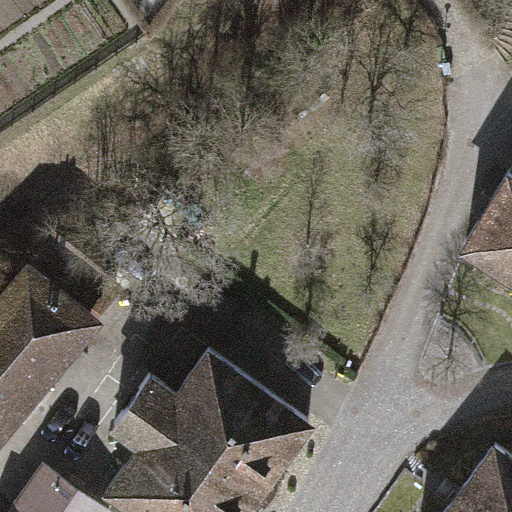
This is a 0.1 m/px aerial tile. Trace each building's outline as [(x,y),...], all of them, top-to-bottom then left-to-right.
[(262,179),(291,146),(259,119),(230,152),(262,179)] [(511,161),(507,158),(456,238),(511,273),(511,161)] [(0,432),(123,290),(48,226),(3,278),(0,275),(0,432)] [(311,410),(205,335),(173,379),(148,361),(107,418),(133,436),(102,480),(146,511),(238,511),(260,483),(311,410)] [(511,511),(511,443),(492,429),(432,511),(511,511)] [(111,511),(116,506),(45,455),(3,511),(111,511)] [(143,511),(130,501),(121,511),(143,511)]
